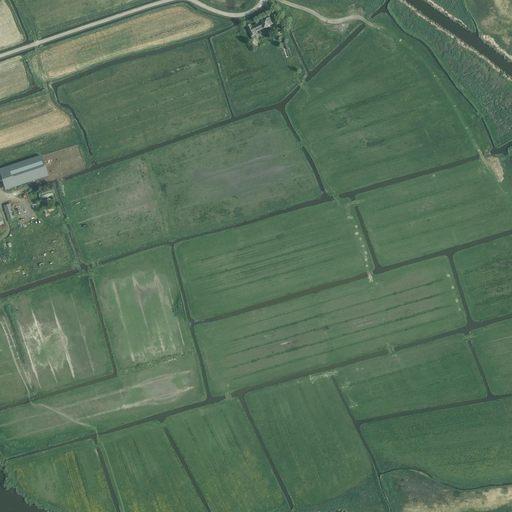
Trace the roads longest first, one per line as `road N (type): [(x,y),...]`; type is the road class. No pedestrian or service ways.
road 1 (track): [(466,168),(483,159),(415,51),(372,27),(355,51)]
road 2 (unclassified): [(0,56),(171,0)]
